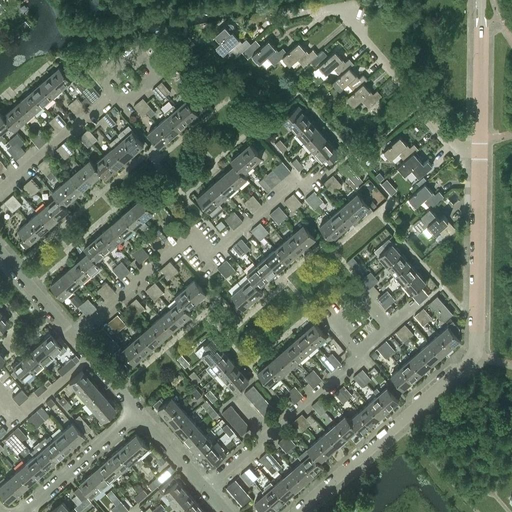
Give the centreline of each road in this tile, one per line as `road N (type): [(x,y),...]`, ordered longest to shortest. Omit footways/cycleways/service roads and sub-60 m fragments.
road 1 (residential): [(72,336),(186,239),(211,255),(293,182)]
road 2 (residential): [(204,489),(412,307)]
road 3 (residential): [(297,511),(473,354)]
road 4 (unclassified): [(479,142),(458,149),(344,9),(314,14)]
road 5 (unclassified): [(473,354),(479,142)]
road 6 (residential): [(21,511),(137,411)]
road 7 (residential): [(0,192),(113,94)]
road 8 (unclassified): [(479,142),(481,0)]
road 9 (residential): [(113,94),(121,103),(154,74),(131,47),(97,75)]
